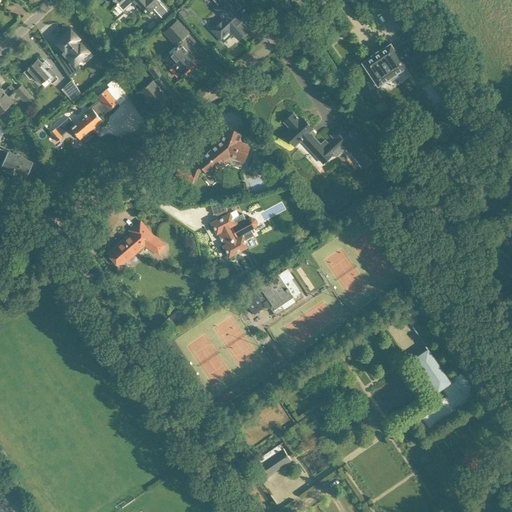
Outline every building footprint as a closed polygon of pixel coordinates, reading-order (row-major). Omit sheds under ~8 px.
[(113,0),(115,2),(117,4),(123,11),(135,0),(143,8),(148,13),(153,7),(149,3),(150,2),(147,0),(113,0)] [(160,2),(161,1),(159,0),(151,0),(152,1),(150,2),(149,3),(153,7),(163,18),(169,13),(160,2)] [(241,37),(242,36),(245,33),(245,32),(246,31),(246,30),(246,29),(246,27),(245,26),(236,16),(237,16),(237,15),(237,14),(237,13),(237,12),(237,11),(236,11),(237,10),(242,6),(236,0),(213,0),(218,5),(214,8),(223,18),(211,29),(218,37),(225,30),(226,30),(227,30),(228,30),(229,30),(234,36),(235,37),(236,37),(238,37),(239,37),(240,37),(241,37)] [(178,19),(163,32),(175,45),(190,33),(178,19)] [(62,48),(55,54),(70,77),(80,69),(75,64),(89,51),(78,39),(80,38),(71,29),(56,42),(62,48)] [(376,83),(378,85),(388,78),(388,79),(397,74),(396,73),(405,67),(416,82),(429,73),(406,40),(394,48),(390,43),(380,50),(380,49),(372,55),(362,62),(372,77),(370,78),(374,85),(376,83)] [(169,52),(170,53),(163,59),(169,66),(171,64),(180,75),(196,60),(192,56),(194,54),(183,42),(176,48),(175,46),(169,52)] [(101,57),(94,61),(101,73),(108,69),(101,57)] [(24,72),(30,79),(34,75),(41,83),(47,77),(52,83),(57,78),(49,69),(51,68),(44,61),(41,64),(37,60),(29,67),(29,66),(27,68),(28,69),(24,72)] [(155,63),(148,68),(156,79),(163,74),(155,63)] [(61,89),(73,101),(81,93),(71,80),(61,89)] [(145,96),(150,103),(151,103),(156,109),(169,99),(163,92),(164,92),(158,85),(157,85),(153,80),(140,90),(145,96)] [(0,112),(12,101),(15,105),(20,100),(22,102),(24,101),(15,91),(15,90),(10,85),(8,87),(13,92),(8,97),(0,89),(0,88),(0,112)] [(28,103),(34,98),(22,85),(16,90),(28,103)] [(103,121),(99,117),(109,109),(117,102),(106,88),(98,96),(100,98),(89,108),(90,110),(74,123),(69,117),(50,133),(57,141),(72,129),(80,139),(103,121)] [(128,98),(120,90),(115,94),(123,103),(128,98)] [(359,167),(365,163),(352,144),(362,138),(355,128),(350,131),(346,127),(344,130),(340,126),(331,134),(334,138),(329,144),(325,140),(320,144),(309,132),(313,129),(302,118),(300,120),(293,113),(284,122),(290,128),(284,134),(287,136),(285,138),(292,145),(294,143),(296,145),(301,140),(323,163),(326,160),(327,161),(330,157),(330,156),(332,154),(336,159),(344,151),(349,156),(351,154),(359,167)] [(191,183),(193,176),(197,178),(199,170),(203,167),(206,171),(209,175),(213,175),(217,172),(217,168),(230,157),(243,162),(250,145),(240,142),(243,133),(224,126),(219,139),(214,143),(217,146),(214,148),(213,148),(192,165),(190,170),(179,166),(175,177),(191,183)] [(374,157),(362,138),(352,144),(365,163),(374,157)] [(0,148),(0,163),(2,164),(1,165),(8,168),(7,171),(16,175),(17,172),(26,177),(28,173),(30,173),(33,166),(31,166),(33,162),(23,157),(23,156),(17,153),(16,154),(8,151),(8,152),(0,148)] [(277,184),(278,187),(290,184),(281,172),(278,174),(279,174),(281,178),(281,180),(281,183),(280,184),(278,184),(277,184)] [(381,191),(375,195),(378,200),(385,196),(381,191)] [(255,218),(251,217),(246,220),(243,213),(233,218),(230,213),(228,214),(226,210),(227,210),(223,198),(210,202),(214,214),(215,214),(217,219),(211,223),(217,233),(219,232),(225,245),(223,246),(229,256),(248,246),(245,240),(254,235),(251,228),(256,225),(257,222),(255,218)] [(119,266),(127,260),(135,252),(137,253),(140,252),(143,250),(143,248),(143,245),(145,244),(159,254),(159,253),(165,244),(153,237),(140,221),(130,230),(132,232),(108,253),(119,266)] [(315,227),(312,221),(306,224),(310,230),(315,227)] [(260,285),(243,299),(254,315),(265,306),(270,307),(272,305),(275,309),(293,297),(292,295),(284,283),(291,279),(293,277),(286,267),(277,273),(260,285)] [(171,313),(177,320),(184,314),(178,307),(171,313)] [(473,405),(470,400),(478,395),(462,372),(454,377),(455,379),(451,381),(428,348),(415,357),(437,390),(437,391),(438,391),(439,390),(443,397),(418,414),(428,429),(470,400),(473,405)] [(258,459),(269,475),(291,461),(280,444),(258,459)] [(35,511),(13,480),(3,487),(19,511),(35,511)]
